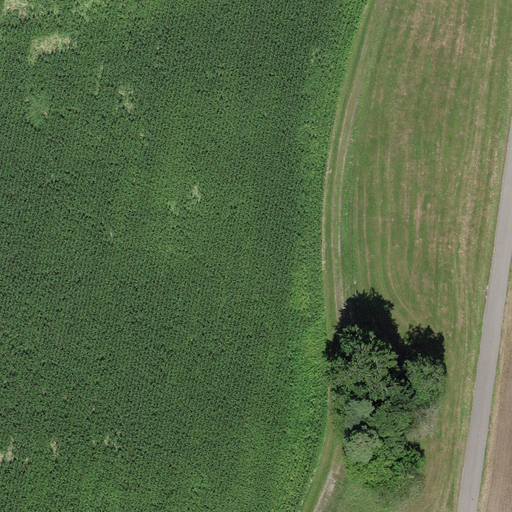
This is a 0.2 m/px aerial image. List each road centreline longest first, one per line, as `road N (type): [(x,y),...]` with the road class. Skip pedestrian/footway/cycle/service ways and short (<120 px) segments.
road 1 (track): [(320,511),(355,400),(341,198),(346,146),(384,0)]
road 2 (unclassified): [(511,195),(468,511)]
